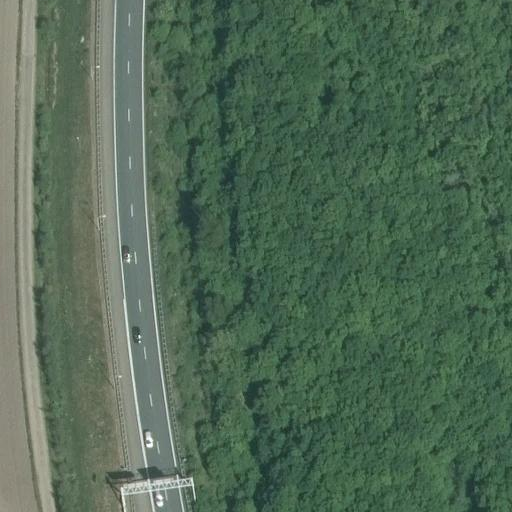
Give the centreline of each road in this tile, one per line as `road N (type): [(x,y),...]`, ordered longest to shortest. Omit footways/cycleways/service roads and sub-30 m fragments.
road 1 (motorway): [(125,0),(128,188),(148,399),(169,511)]
road 2 (track): [(72,511),(34,226),(28,0)]
